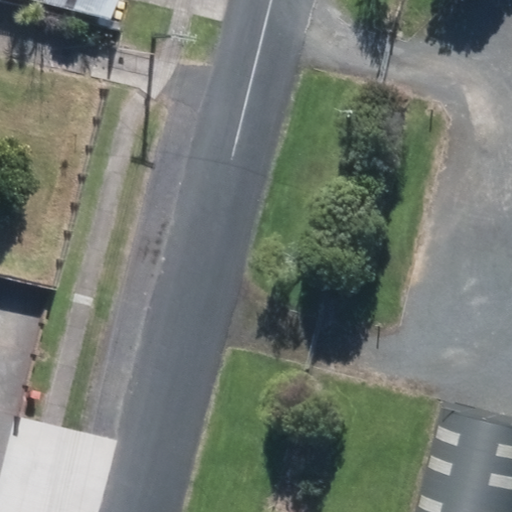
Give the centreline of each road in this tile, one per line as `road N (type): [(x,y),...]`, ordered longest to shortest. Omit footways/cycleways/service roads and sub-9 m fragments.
road 1 (track): [(264,15),(455,54),(490,94),(509,155),(468,322),(446,353),(410,356),(192,300)]
road 2 (residential): [(139,511),(268,0)]
